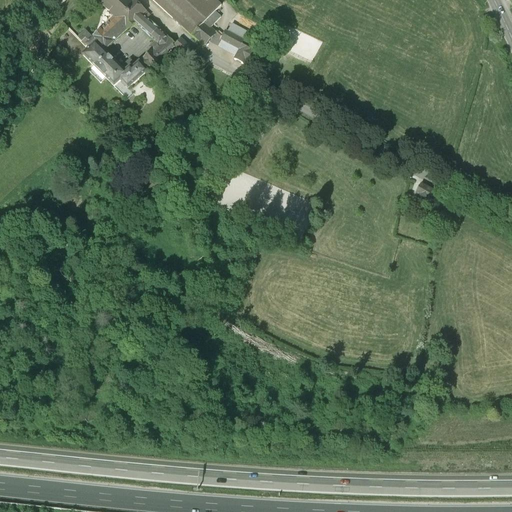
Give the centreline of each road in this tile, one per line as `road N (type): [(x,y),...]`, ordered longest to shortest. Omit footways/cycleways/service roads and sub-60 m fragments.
road 1 (motorway): [(511,489),(334,487),(0,458)]
road 2 (motorway): [(0,482),(373,511)]
road 3 (track): [(511,6),(352,43),(332,59),(234,19),(203,54)]
road 4 (track): [(0,94),(77,0)]
